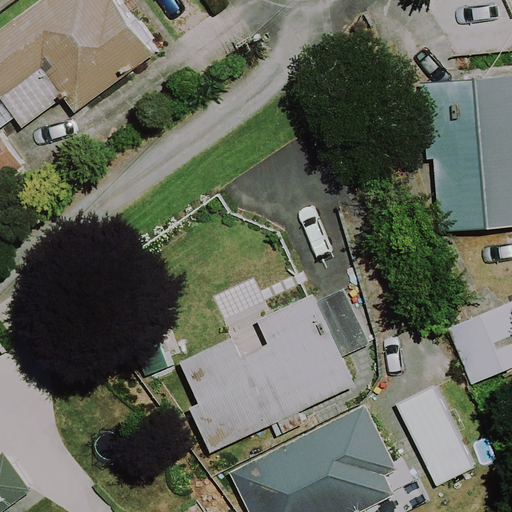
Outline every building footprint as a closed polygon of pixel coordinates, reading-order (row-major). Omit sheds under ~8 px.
[(159,54),(118,0),(53,0),(0,40),(0,132),(23,115),(33,128),(74,97),(84,110),(159,54)] [(511,226),(511,80),(479,83),(483,139),(440,142),(447,231),(511,226)] [(0,183),(24,166),(2,136),(0,136),(0,183)] [(362,383),(321,296),(269,321),(279,344),(254,355),(245,336),(186,364),(213,421),(200,427),(212,453),(362,383)] [(511,369),(511,305),(455,329),(478,384),(511,369)] [(480,468),(442,386),(405,403),(443,485),(480,468)] [(364,511),(411,492),(375,411),(253,464),(274,511),(364,511)] [(0,511),(26,511),(41,503),(10,456),(0,462),(0,511)]
